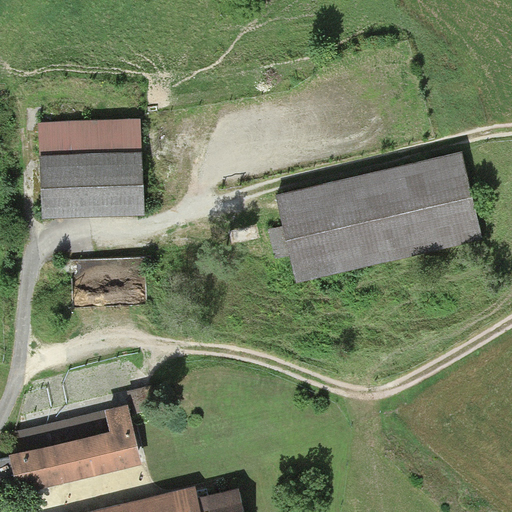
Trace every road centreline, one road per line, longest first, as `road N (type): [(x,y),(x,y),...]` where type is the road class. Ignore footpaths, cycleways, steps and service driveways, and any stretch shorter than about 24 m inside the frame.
road 1 (track): [(18,358),(29,256),(56,236),(221,204),(467,135),(511,130)]
road 2 (track): [(511,314),(376,395),(208,348),(88,342),(18,358),(0,412)]
